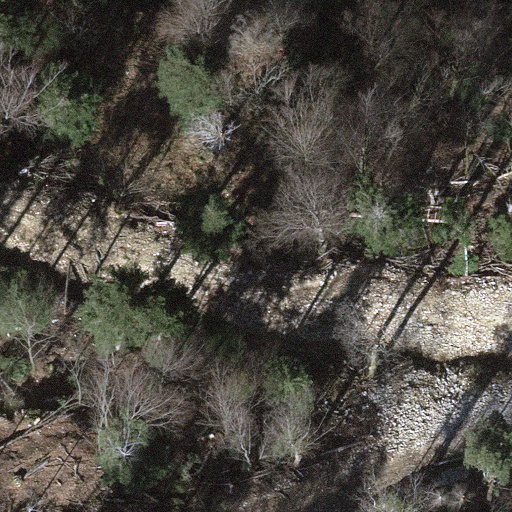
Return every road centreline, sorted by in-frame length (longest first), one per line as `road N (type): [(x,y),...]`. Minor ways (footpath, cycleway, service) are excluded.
road 1 (track): [(0,218),(140,278),(511,337)]
road 2 (track): [(511,430),(270,511)]
